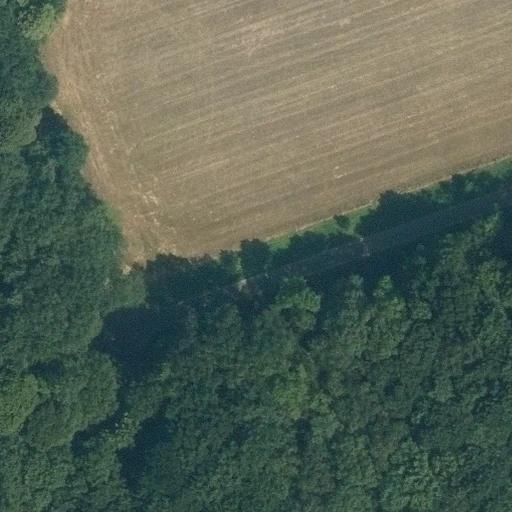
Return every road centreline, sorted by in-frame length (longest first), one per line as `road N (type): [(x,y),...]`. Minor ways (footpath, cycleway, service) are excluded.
road 1 (residential): [(511,196),(114,329)]
road 2 (unclassified): [(114,329),(0,42)]
road 3 (unclassified): [(242,511),(137,392),(114,329)]
